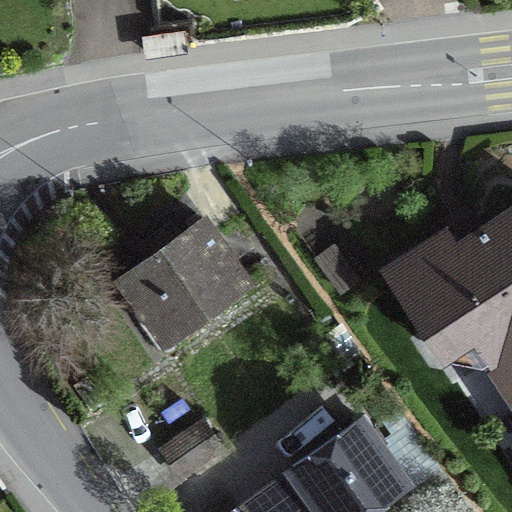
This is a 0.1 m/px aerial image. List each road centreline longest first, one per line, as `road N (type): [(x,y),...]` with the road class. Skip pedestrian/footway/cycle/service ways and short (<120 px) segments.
road 1 (tertiary): [(511,69),(166,109),(0,154)]
road 2 (tertiary): [(0,371),(97,511)]
